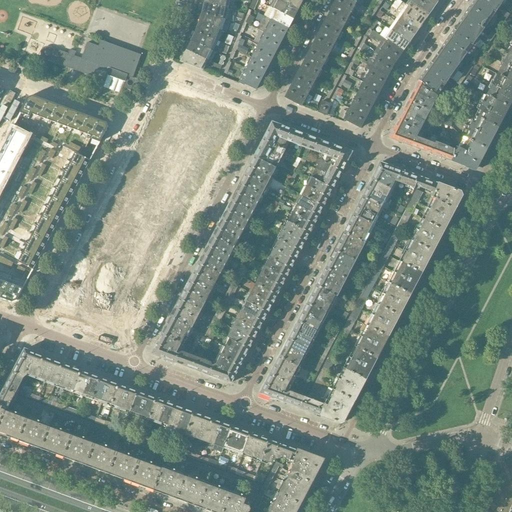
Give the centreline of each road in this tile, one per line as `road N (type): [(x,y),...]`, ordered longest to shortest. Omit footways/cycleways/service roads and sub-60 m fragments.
road 1 (residential): [(502,195),(364,454)]
road 2 (residential): [(22,326),(161,68)]
road 3 (residential): [(241,403),(373,146)]
road 4 (residential): [(266,108),(133,364)]
road 5 (residential): [(165,511),(0,448)]
road 6 (residential): [(373,146),(460,0)]
road 7 (residential): [(373,146),(502,195)]
road 8 (residential): [(364,454),(241,403)]
road 9 (residential): [(323,0),(266,108)]
